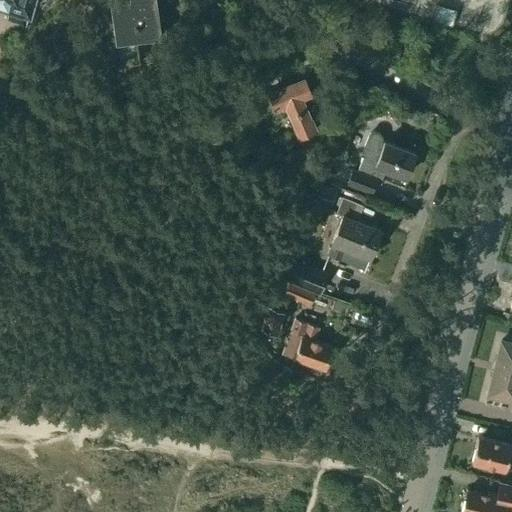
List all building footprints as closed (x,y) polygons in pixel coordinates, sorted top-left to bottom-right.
[(32,0),(0,0),(0,6),(9,9),(6,19),(25,25),(28,15),(32,0)] [(158,38),(153,0),(122,0),(109,2),(111,20),(109,20),(112,40),(114,39),(115,44),(158,38)] [(436,5),(432,21),(452,27),(456,11),(436,5)] [(210,11),(212,36),(227,35),(225,10),(210,11)] [(266,31),(243,39),(247,52),(270,44),(266,31)] [(303,78),(269,92),(276,109),(285,105),(298,137),(314,131),(301,99),(310,95),(303,78)] [(427,125),(426,127),(427,129),(428,131),(429,132),(431,133),(433,133),(434,133),(436,132),(437,131),(438,129),(439,127),(438,125),(437,124),(436,122),(434,121),(433,121),(431,121),(429,122),(428,124),(427,125)] [(367,137),(362,150),(364,150),(356,174),(351,172),(346,186),(370,195),(375,183),(380,185),(385,170),(405,177),(414,153),(381,140),(380,138),(380,137),(379,135),(377,134),(376,134),(374,133),(373,133),(371,134),(369,135),(368,136),(367,137)] [(322,184),(318,196),(332,202),(336,190),(322,184)] [(307,185),(299,193),(307,200),(313,193),(314,191),(313,190),(307,185)] [(375,242),(380,230),(356,220),(362,205),(343,197),(336,213),(342,215),(327,253),(339,258),(343,247),(369,257),(370,253),(374,255),(378,244),(375,242)] [(327,272),(286,257),(279,278),(320,293),(327,272)] [(315,293),(285,282),(283,286),(279,284),(275,293),(310,306),(315,293)] [(285,313),(268,307),(259,330),(276,336),(285,313)] [(314,339),(318,326),(294,318),(282,355),(324,369),(324,366),(327,367),(329,359),(327,358),(332,345),(314,339)] [(511,343),(500,341),(487,396),(511,402),(511,343)] [(511,455),(511,436),(510,444),(477,436),(471,461),(504,470),(508,454),(511,455)] [(487,495),(466,490),(460,511),(502,511),(503,509),(511,511),(511,485),(499,483),(497,494),(487,492),(487,495)]
